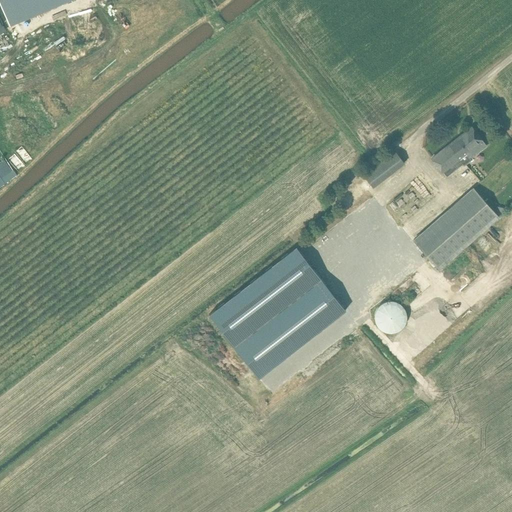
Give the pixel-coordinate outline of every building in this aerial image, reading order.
[(0,0),(0,2),(10,26),(71,0),(0,0)] [(467,152),(482,140),(472,127),(432,158),(442,172),(444,171),(447,175),(462,164),(464,166),(473,159),(467,152)] [(370,188),(402,164),(392,150),(359,175),(370,188)] [(385,200),(401,222),(438,194),(422,173),(385,200)] [(439,270),(499,217),(473,188),(412,240),(439,270)] [(378,226),(326,271),(355,304),(406,259),(378,226)] [(296,246),(209,314),(258,378),(346,310),(301,253),(296,246)] [(401,301),(374,303),(375,331),(403,330),(401,301)]
